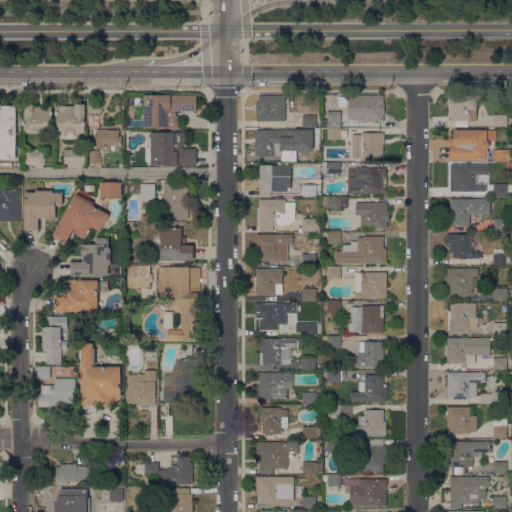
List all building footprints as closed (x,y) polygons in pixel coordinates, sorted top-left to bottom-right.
[(197,95),(197,111),(176,111),(176,115),(179,115),(179,118),(180,118),(180,126),(178,126),(178,128),(144,128),(144,127),(128,127),(128,119),(145,119),(144,95),(197,95)] [(286,121),(260,121),(260,113),(257,113),(257,102),(260,102),(260,95),(286,95),(286,121)] [(384,95),(384,103),(385,103),(385,113),(384,113),(384,121),(358,121),(358,119),(353,119),(349,118),(349,95),(384,95)] [(470,120),(470,121),(451,121),(451,100),(477,100),(477,120),(470,120)] [(0,158),(0,104),(2,104),(2,106),(17,106),(16,158),(0,158)] [(53,131),(50,131),(50,132),(26,132),(25,104),(34,104),(34,106),(52,106),(53,131)] [(86,130),(77,130),(77,132),(66,132),(66,131),(58,131),(58,105),(75,105),(75,104),(86,104),(86,130)] [(341,127),(328,127),(327,111),(341,111),(341,127)] [(507,114),(507,126),(494,126),(494,114),(507,114)] [(316,115),(316,127),(303,127),(303,115),(316,115)] [(341,128),(341,139),(336,139),(336,141),(330,141),(330,145),(322,145),(322,128),(341,128)] [(256,155),(256,148),(255,148),(255,136),(256,136),(256,129),(275,130),(275,129),(296,129),(296,130),(314,131),(314,151),(282,150),(282,156),(256,155)] [(451,158),(451,146),(450,146),(450,138),(454,138),(454,129),(487,129),(487,131),(497,130),(497,141),(489,141),(489,146),(487,149),(489,150),(489,158),(451,158)] [(97,130),(119,130),(119,137),(122,137),(122,146),(110,145),(110,152),(103,151),(104,149),(96,149),(97,130)] [(151,165),(151,132),(185,131),(185,144),(183,144),(183,147),(183,149),(196,149),(197,150),(197,164),(195,165),(151,165)] [(355,132),(384,132),(384,144),(384,151),(385,151),(385,155),(384,155),(384,159),(362,159),(362,157),(352,157),(352,156),(352,152),(352,149),(351,149),(351,144),(352,144),(352,142),(351,142),(351,140),(352,140),(352,134),(355,134),(355,132)] [(85,149),(85,164),(65,164),(65,149),(85,149)] [(511,149),(511,161),(494,161),(494,156),(492,156),(492,150),(494,150),(494,149),(511,149)] [(25,163),(25,150),(46,150),(46,164),(25,163)] [(100,163),(90,163),(90,150),(99,150),(100,163)] [(322,174),(322,162),(341,162),(341,174),(326,174),(322,174)] [(260,164),(291,164),(291,187),(287,187),(287,191),(271,191),(271,197),(260,197),(260,164)] [(473,191),(454,191),(454,179),(451,179),(451,164),(490,164),(490,174),(478,174),(478,185),(473,185),(473,189),(473,191)] [(384,167),(384,194),(348,194),(348,177),(356,177),(356,167),(384,167)] [(164,182),(189,181),(189,219),(164,219),(164,182)] [(122,182),(122,196),(101,196),(101,182),(122,182)] [(155,183),(155,199),(141,199),(141,194),(124,194),(124,183),(155,183)] [(303,184),(316,184),(316,196),(303,196),(303,184)] [(507,184),(507,196),(494,196),(494,184),(507,184)] [(0,221),(0,188),(5,188),(5,189),(21,189),(21,221),(0,221)] [(25,192),(36,192),(36,190),(53,190),(53,192),(63,192),(63,205),(56,205),(56,218),(55,218),(55,219),(46,219),(46,218),(39,218),(39,230),(25,230),(25,192)] [(75,195),(76,195),(78,193),(94,202),(93,204),(110,214),(101,231),(93,226),(87,237),(85,237),(84,237),(77,234),(77,232),(75,231),(76,230),(74,228),(67,242),(53,235),(75,195)] [(322,208),(322,197),(340,197),(340,208),(328,208),(322,208)] [(274,225),(274,231),(260,231),(260,225),(259,225),(259,199),(285,199),(285,202),(295,202),(295,220),(286,225),(274,225)] [(450,199),(489,199),(489,214),(470,214),(470,224),(451,225),(450,199)] [(387,202),(387,212),(390,212),(390,221),(387,221),(387,228),(361,228),(361,215),(356,215),(356,202),(387,202)] [(507,218),(507,230),(493,230),(493,218),(507,218)] [(319,220),(319,230),(315,230),(315,231),(303,231),(303,219),(316,219),(316,220),(319,220)] [(160,227),(182,227),(182,244),(194,244),(194,260),(161,260),(161,237),(160,237),(160,227)] [(327,243),(327,232),(341,232),(341,243),(327,243)] [(453,258),(453,251),(450,251),(450,243),(448,243),(448,233),(471,234),(471,248),(473,248),(473,251),(479,251),(479,253),(482,253),(482,257),(479,257),(479,258),(453,258)] [(293,234),(293,243),(287,243),(287,260),(260,260),(260,249),(257,249),(257,234),(293,234)] [(336,263),(336,260),(335,259),(335,255),(336,254),(336,251),(343,251),(343,244),(351,244),(351,241),(358,241),(358,237),(364,237),(364,236),(384,236),(384,248),(387,248),(387,263),(336,263)] [(71,275),(71,261),(83,261),(83,254),(82,254),(82,245),(83,245),(83,244),(96,244),(96,237),(109,237),(109,248),(111,248),(111,264),(109,264),(109,275),(71,275)] [(510,255),(510,263),(508,263),(508,265),(494,265),(494,253),(494,248),(495,248),(495,247),(504,247),(504,249),(507,249),(507,255),(510,255)] [(316,253),(316,265),(303,265),(303,253),(316,253)] [(128,287),(128,264),(150,264),(150,273),(152,273),(152,282),(150,282),(150,287),(128,287)] [(201,294),(199,294),(199,302),(201,302),(201,318),(203,318),(203,340),(168,340),(168,330),(182,330),(182,309),(171,309),(171,298),(169,298),(168,295),(159,295),(159,267),(189,266),(189,268),(201,268),(201,294)] [(327,267),(341,267),(341,278),(327,278),(327,267)] [(447,267),(479,268),(479,276),(473,276),(473,296),(450,296),(450,284),(447,284),(447,267)] [(257,269),(282,268),(282,294),(257,294),(257,269)] [(354,297),(354,291),(355,291),(355,272),(387,272),(387,297),(354,297)] [(56,311),(56,297),(62,297),(62,290),(68,290),(68,280),(77,280),(77,279),(94,279),(98,279),(98,281),(108,280),(108,291),(98,291),(99,311),(56,311)] [(303,300),(303,288),(316,288),(316,300),(303,300)] [(493,300),(493,288),(507,288),(507,300),(493,300)] [(327,301),(341,301),(341,312),(328,312),(327,301)] [(451,328),(450,303),(476,302),(476,317),(478,317),(478,328),(451,328)] [(297,303),(297,313),(294,313),(294,323),(287,323),(287,324),(281,324),(281,328),(279,328),(279,330),(259,330),(259,318),(256,318),(256,303),(297,303)] [(348,332),(348,323),(352,323),(352,311),(354,311),(354,307),(362,307),(362,305),(384,305),(384,332),(348,332)] [(165,313),(165,312),(173,312),(173,328),(164,328),(164,313),(165,313)] [(68,348),(61,348),(61,363),(47,363),(47,351),(44,351),(44,349),(43,349),(43,326),(47,326),(47,316),(68,316),(68,329),(61,329),(61,340),(68,340),(68,348)] [(316,334),(303,335),(303,323),(316,322),(316,334)] [(507,322),(507,334),(494,334),(494,322),(507,322)] [(341,336),(341,346),(327,346),(327,336),(341,336)] [(260,337),(297,337),(297,340),(299,340),(299,348),(296,348),(296,357),(292,357),(292,364),(274,364),(274,370),(263,370),(263,364),(260,364),(260,337)] [(491,337),(491,355),(476,355),(476,363),(448,363),(448,355),(447,355),(447,344),(448,344),(448,337),(491,337)] [(384,366),(358,367),(358,363),(354,363),(354,356),(359,356),(358,341),(384,341),(384,366)] [(82,343),(93,343),(93,349),(95,349),(95,363),(93,363),(93,366),(121,366),(121,403),(111,403),(111,406),(102,406),(102,403),(96,403),(96,404),(82,404),(82,343)] [(303,358),(315,357),(315,369),(303,369),(303,358)] [(507,357),(507,369),(494,369),(494,357),(507,357)] [(205,359),(205,375),(193,375),(193,403),(164,403),(164,388),(173,388),(173,374),(179,374),(179,359),(205,359)] [(51,367),(51,378),(38,378),(38,367),(51,367)] [(156,383),(155,383),(156,405),(137,405),(137,403),(132,403),(132,401),(128,401),(127,390),(129,390),(128,374),(138,374),(138,373),(140,372),(140,374),(145,374),(145,370),(156,370),(156,383)] [(327,370),(341,370),(341,381),(328,381),(327,370)] [(486,372),(486,382),(476,382),(476,397),(470,397),(470,399),(451,399),(451,394),(448,394),(448,387),(448,372),(466,372),(466,370),(470,370),(470,372),(486,372)] [(260,372),(293,372),(293,389),(287,389),(287,398),(260,398),(260,372)] [(384,374),(384,384),(386,384),(387,386),(387,401),(351,401),(351,391),(359,391),(359,381),(365,381),(365,380),(364,380),(364,377),(365,377),(365,374),(384,374)] [(76,378),(76,402),(69,402),(69,406),(39,406),(39,391),(42,391),(42,385),(55,385),(55,378),(76,378)] [(480,403),(480,393),(494,393),(494,391),(505,391),(505,404),(480,403)] [(303,392),(317,392),(322,392),(322,404),(303,404),(303,392)] [(263,433),(263,422),(260,422),(260,407),(282,407),(282,409),(283,409),(283,405),(287,405),(287,409),(288,409),(288,427),(282,427),(282,429),(283,429),(283,431),(282,431),(282,433),(263,433)] [(352,405),(352,416),(328,416),(328,411),(325,411),(325,405),(352,405)] [(470,434),(448,434),(448,406),(470,406),(470,416),(477,416),(477,431),(470,432),(470,434)] [(384,409),(384,420),(387,420),(387,436),(354,436),(354,426),(358,426),(358,415),(365,415),(365,409),(384,409)] [(494,418),(507,418),(507,437),(494,437),(494,418)] [(303,426),(320,426),(320,438),(303,438),(303,426)] [(387,445),(388,462),(384,462),(384,471),(348,471),(348,470),(343,470),(343,462),(359,462),(359,445),(371,445),(371,439),(384,439),(384,445),(387,445)] [(328,440),(340,440),(340,451),(328,451),(328,440)] [(298,441),(298,451),(288,451),(288,468),(273,468),(273,473),(260,473),(260,468),(260,463),(257,463),(257,441),(298,441)] [(474,451),(474,467),(466,467),(466,474),(453,474),(452,467),(448,467),(448,441),(492,441),(492,451),(483,451),(474,451)] [(161,481),(161,477),(159,477),(159,475),(146,475),(146,462),(159,462),(159,469),(168,469),(168,466),(172,466),(172,465),(176,464),(176,462),(179,462),(178,457),(191,457),(191,462),(193,462),(193,479),(194,479),(194,484),(176,484),(176,481),(161,481)] [(97,467),(97,458),(120,458),(120,467),(97,467)] [(303,473),(303,461),(316,461),(316,462),(322,462),(322,472),(316,472),(316,473),(303,473)] [(507,461),(507,473),(494,473),(494,461),(507,461)] [(57,466),(61,466),(61,464),(77,464),(77,465),(86,465),(86,467),(90,467),(90,479),(81,479),(81,480),(79,480),(79,479),(77,479),(77,481),(69,481),(69,485),(61,484),(61,481),(57,481),(57,466)] [(327,485),(328,474),(341,474),(341,486),(327,485)] [(260,503),(260,491),(257,491),(257,476),(294,476),(294,500),(291,503),(260,503)] [(451,508),(451,476),(485,476),(485,488),(479,488),(479,497),(472,497),(472,498),(474,498),(474,501),(473,501),(473,503),(462,503),(462,508),(451,508)] [(387,478),(387,486),(386,486),(386,490),(387,490),(387,505),(351,505),(351,493),(345,493),(345,478),(387,478)] [(193,511),(171,511),(169,511),(169,502),(171,502),(171,494),(173,494),(173,487),(190,487),(190,493),(193,493),(193,511)] [(56,511),(56,489),(88,489),(88,495),(83,495),(83,502),(93,502),(93,511),(83,511),(56,511)] [(122,501),(110,501),(110,489),(122,489),(122,501)] [(316,508),(303,508),(303,496),(316,496),(316,508)] [(494,496),(507,496),(507,508),(494,508),(494,496)]
